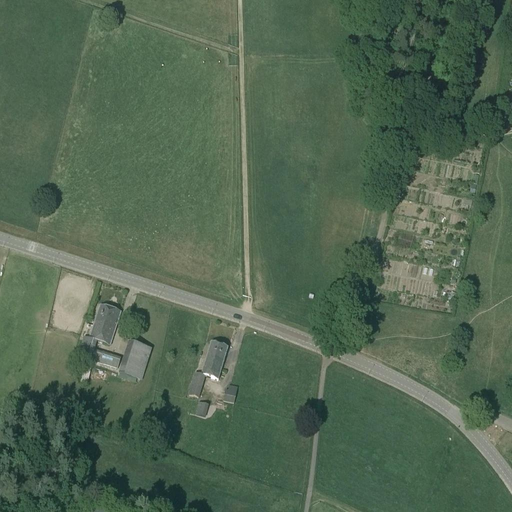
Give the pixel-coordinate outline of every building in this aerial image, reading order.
[(75,361),(88,365),(89,360),(115,368),(117,359),(92,352),(95,342),(109,347),(120,314),(99,307),(89,339),(83,338),(75,361)] [(210,343),(200,376),(194,374),(188,396),(199,399),(205,378),(218,382),(228,349),(210,343)] [(135,385),(136,379),(140,380),(149,350),(130,344),(120,374),(118,380),(135,385)] [(80,383),(87,384),(89,379),(92,366),(88,365),(84,365),(80,383)] [(237,388),(230,386),(229,386),(228,391),(225,391),(222,403),(234,405),(237,388)] [(208,406),(198,404),(195,415),(205,418),(208,406)]
